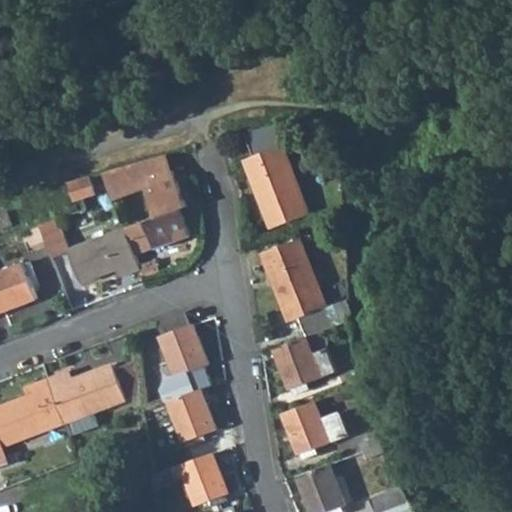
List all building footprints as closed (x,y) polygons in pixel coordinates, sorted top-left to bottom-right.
[(310,216),(279,127),(248,134),(256,157),(247,160),(272,230),(310,216)] [(310,152),(344,150),(343,134),(308,137),(310,152)] [(173,170),(168,156),(128,168),(131,176),(134,184),(146,180),(159,215),(146,219),(156,247),(191,235),(181,208),(187,206),(173,170)] [(136,187),(134,184),(131,176),(119,179),(123,191),(136,187)] [(97,194),(91,178),(79,182),(86,198),(97,194)] [(78,201),(86,198),(79,182),(71,183),(78,201)] [(8,211),(0,213),(0,228),(13,224),(8,211)] [(71,251),(58,218),(40,224),(52,257),(71,251)] [(130,273),(141,270),(126,230),(71,251),(81,282),(118,269),(126,266),(130,273)] [(300,319),(307,337),(350,321),(349,300),(328,307),(304,239),(265,252),(289,323),(300,319)] [(0,313),(38,300),(31,278),(36,276),(31,263),(0,273),(0,313)] [(120,277),(130,273),(126,266),(118,269),(120,277)] [(193,326),(188,312),(158,322),(178,377),(206,367),(211,365),(196,325),(193,326)] [(313,355),(307,337),(277,349),(292,390),(294,389),(307,384),(337,374),(328,350),(313,355)] [(62,374),(49,379),(66,422),(127,400),(128,398),(140,394),(134,363),(117,369),(116,366),(76,380),(66,384),(62,374)] [(213,385),(206,367),(178,377),(169,381),(164,390),(168,401),(170,401),(202,390),(213,385)] [(72,371),(62,374),(66,384),(76,380),(72,371)] [(0,464),(10,461),(4,445),(66,422),(49,379),(37,384),(41,394),(31,397),(0,408),(0,464)] [(27,387),(31,397),(41,394),(37,384),(27,387)] [(309,392),(307,384),(294,389),(296,396),(309,392)] [(216,431),(202,390),(170,401),(184,442),(216,431)] [(323,419),(317,402),(286,414),(301,454),(318,448),(349,436),(340,413),(323,419)] [(138,438),(145,436),(143,429),(135,431),(138,438)] [(362,443),(365,450),(381,444),(379,437),(362,443)] [(368,459),(384,452),(381,444),(365,450),(368,459)] [(321,456),(318,448),(301,454),(304,463),(321,456)] [(230,494),(215,453),(182,464),(174,467),(178,478),(187,474),(198,505),(230,494)] [(164,461),(167,469),(174,467),(182,464),(179,456),(164,461)] [(347,505),(331,463),(301,475),(314,511),(346,511),(345,506),(347,505)] [(372,497),(378,511),(383,511),(412,501),(402,486),(372,497)]
